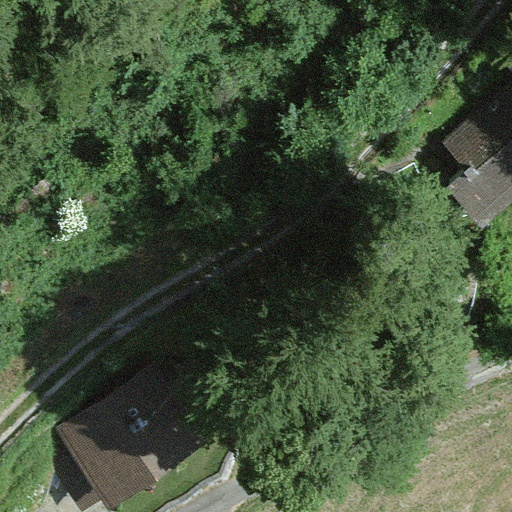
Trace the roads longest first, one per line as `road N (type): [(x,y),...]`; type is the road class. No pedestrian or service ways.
road 1 (residential): [(0,436),(353,57),(418,0)]
road 2 (residential): [(511,346),(203,511)]
